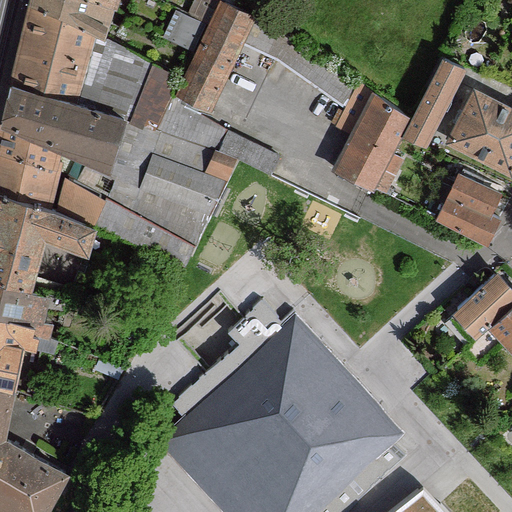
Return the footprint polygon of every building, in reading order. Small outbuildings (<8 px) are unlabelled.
[(32,0),(33,1),(94,30),(104,3),(96,0),(32,0)] [(193,14),(208,22),(218,0),(197,0),(191,14),(193,14)] [(13,83),(75,102),(95,31),(94,30),(33,1),(13,83)] [(224,1),(179,94),(198,102),(210,107),(242,39),(253,15),(224,1)] [(172,30),(169,37),(195,50),(208,22),(193,14),(183,35),(172,30)] [(349,105),(361,82),(293,34),(253,15),(242,39),(281,56),(349,105)] [(171,70),(95,31),(75,102),(126,117),(156,128),(174,92),(182,76),(171,70)] [(171,70),(182,76),(193,55),(181,49),(171,70)] [(413,116),(404,135),(425,144),(464,65),(444,57),(413,116)] [(355,132),(377,91),(362,80),(361,82),(349,105),(338,125),(355,132)] [(110,168),(126,117),(75,102),(13,83),(4,121),(61,145),(81,155),(89,158),(110,168)] [(511,108),(476,90),(452,138),(511,169),(511,108)] [(413,116),(377,91),(355,132),(337,168),(376,187),(404,135),(413,116)] [(222,151),(230,130),(192,116),(198,102),(179,94),(174,92),(156,128),(222,151)] [(71,175),(196,244),(239,157),(222,151),(156,128),(126,117),(110,168),(117,172),(115,177),(86,164),(89,158),(81,155),(71,175)] [(0,141),(0,150),(55,166),(57,160),(61,145),(4,121),(0,141)] [(222,151),(239,157),(272,174),(280,154),(230,130),(222,151)] [(0,190),(46,204),(54,172),(55,166),(0,150),(0,190)] [(62,161),(57,160),(55,166),(54,172),(59,173),(62,161)] [(450,193),(490,212),(500,191),(460,173),(450,193)] [(68,179),(60,210),(96,224),(185,266),(191,256),(174,247),(101,210),(105,200),(68,179)] [(0,231),(34,242),(37,231),(89,251),(96,224),(60,210),(46,204),(0,190),(0,231)] [(490,212),(450,193),(438,217),(488,243),(501,217),(490,212)] [(0,277),(22,284),(34,242),(0,231),(0,277)] [(180,239),(174,247),(191,256),(196,244),(180,239)] [(511,303),(511,291),(495,273),(458,306),(468,317),(481,332),(493,321),(511,303)] [(0,314),(20,319),(33,322),(33,320),(38,298),(40,290),(22,284),(0,277),(0,314)] [(67,299),(40,290),(38,298),(57,303),(66,305),(67,299)] [(343,511),(407,453),(385,430),(380,435),(373,427),(390,412),(313,329),(309,332),(291,312),(283,319),(264,298),(230,330),(245,346),(235,356),(230,350),(173,403),(187,418),(192,424),(180,435),(251,511),(343,511)] [(511,303),(493,321),(500,329),(511,342),(511,303)] [(0,314),(0,384),(6,386),(20,319),(0,314)] [(475,338),(481,332),(468,317),(461,323),(475,338)] [(51,324),(33,320),(33,322),(31,328),(49,336),(51,325),(51,324)] [(500,329),(493,321),(481,332),(475,338),(466,346),(473,355),(500,329)] [(59,327),(51,325),(49,336),(56,339),(59,327)] [(56,339),(49,336),(31,328),(28,342),(53,350),(58,340),(56,339)] [(6,386),(0,384),(0,445),(5,437),(14,388),(6,386)] [(229,511),(251,511),(180,435),(192,424),(187,418),(163,439),(229,511)] [(5,437),(0,445),(0,502),(8,507),(18,511),(44,511),(66,471),(5,437)] [(434,511),(439,508),(422,489),(402,507),(407,511),(434,511)]
